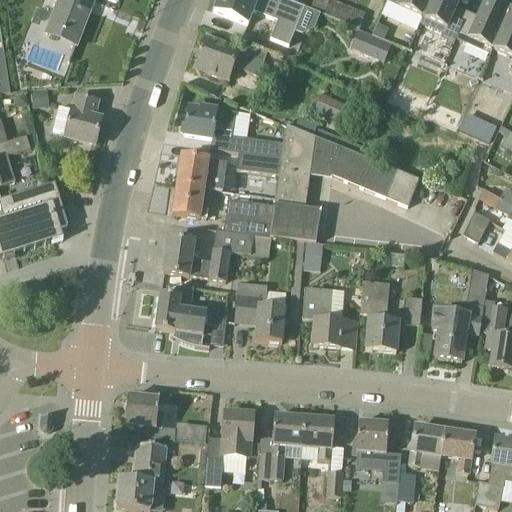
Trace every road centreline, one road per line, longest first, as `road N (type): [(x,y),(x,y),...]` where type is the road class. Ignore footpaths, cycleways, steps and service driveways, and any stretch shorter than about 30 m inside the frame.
road 1 (residential): [(511,411),(90,368)]
road 2 (tertiary): [(90,368),(114,198),(181,0)]
road 3 (tertiary): [(78,511),(90,368)]
